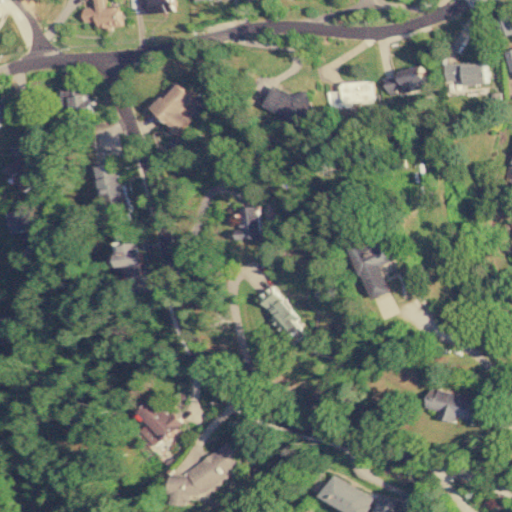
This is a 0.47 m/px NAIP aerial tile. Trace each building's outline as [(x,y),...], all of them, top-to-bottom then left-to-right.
[(122,25),(120,5),(102,7),(101,0),(82,0),(83,6),(74,7),(76,21),(98,19),(98,27),(122,25)] [(174,11),(173,0),(140,0),(140,12),(174,11)] [(464,79),(464,83),(487,82),(486,61),(445,62),(445,79),(464,79)] [(399,70),(400,74),(384,78),(388,96),(429,86),(423,64),(399,70)] [(152,106),(170,122),(167,126),(176,134),(191,118),(182,110),(195,96),(177,80),(152,106)] [(329,91),(329,107),(349,106),(349,102),(374,100),(373,80),(341,81),(342,90),(329,91)] [(62,89),(66,114),(90,111),(86,85),(62,89)] [(0,95),(0,125),(4,123),(1,120),(12,114),(1,95),(0,95)] [(10,164),(22,191),(42,182),(29,155),(10,164)] [(106,210),(124,208),(118,162),(100,165),(106,210)] [(15,232),(39,227),(35,205),(10,210),(15,232)] [(262,237),(261,205),(241,205),(241,228),(236,228),(237,238),(262,237)] [(119,265),(141,263),(138,239),(117,242),(119,265)] [(392,289),(381,267),(395,260),(390,249),(357,265),(374,299),(392,289)] [(140,274),(139,265),(123,266),(124,275),(140,274)] [(1,312),(1,341),(25,340),(24,312),(1,312)] [(475,397),(440,387),(438,393),(430,391),(426,406),(440,410),(439,416),(456,421),(458,416),(475,421),(476,416),(471,414),(475,397)] [(182,425),(156,396),(139,411),(165,440),(182,425)] [(172,503),(191,504),(191,498),(197,498),(239,468),(240,459),(228,441),(181,473),(173,473),(172,503)] [(353,511),(369,511),(378,493),(333,474),(322,498),(353,511)] [(380,511),(394,511),(398,497),(380,493),(376,511),(380,511)]
